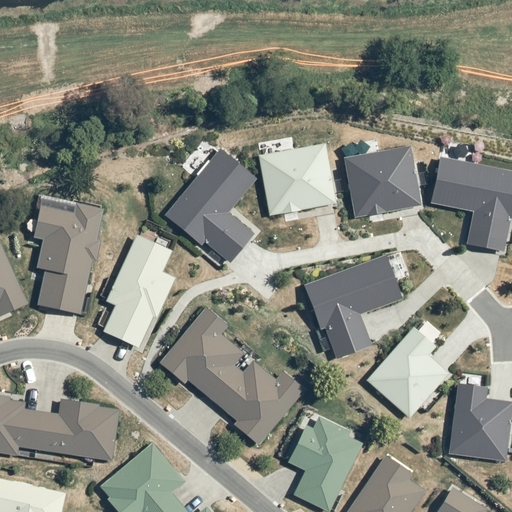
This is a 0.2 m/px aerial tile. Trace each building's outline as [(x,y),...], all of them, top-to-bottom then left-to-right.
[(324,144),(257,156),(268,216),(334,204),(324,144)] [(410,148),(344,159),(354,217),(420,206),(410,148)] [(255,180),(219,150),(164,216),(201,246),(204,241),(230,262),(252,235),(226,214),(255,180)] [(511,172),(439,158),(429,204),(471,213),(464,244),(502,252),(509,221),(511,221),(511,172)] [(47,270),(38,306),(82,316),(105,211),(76,204),(75,214),(43,207),(36,238),(45,241),(38,268),(47,270)] [(117,307),(103,331),(139,350),(174,279),(163,274),(173,253),(140,237),(107,303),(117,307)] [(0,314),(1,317),(29,305),(0,238),(0,314)] [(384,255),(301,287),(318,330),(323,328),(336,359),(371,345),(359,315),(401,299),(384,255)] [(209,308),(160,365),(186,386),(190,382),(238,422),(235,426),(261,446),(307,391),(284,372),(280,379),(223,335),(231,327),(209,308)] [(435,348),(411,328),(364,381),(408,420),(448,374),(428,356),(435,348)] [(487,388),(458,384),(448,454),(504,462),(511,405),(511,402),(485,399),(487,388)] [(12,397),(0,395),(0,453),(20,457),(20,448),(113,463),(123,410),(61,402),(60,415),(11,407),(12,397)] [(315,431),(305,428),(289,463),(306,472),(294,496),(326,511),(332,511),(364,445),(348,438),(351,433),(320,419),(315,431)] [(187,482),(154,444),(98,489),(118,511),(210,511),(208,509),(202,511),(190,511),(174,494),(187,482)] [(388,457),(349,511),(412,511),(427,491),(411,482),(416,475),(388,457)] [(63,511),(67,492),(0,478),(0,511),(63,511)] [(487,511),(489,510),(453,489),(438,511),(487,511)]
